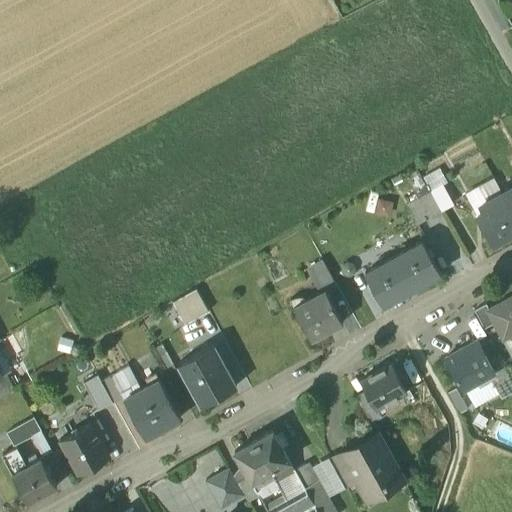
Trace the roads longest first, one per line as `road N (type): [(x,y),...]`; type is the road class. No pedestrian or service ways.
road 1 (residential): [(66,511),(511,262)]
road 2 (track): [(440,511),(458,457),(455,423),(402,327)]
